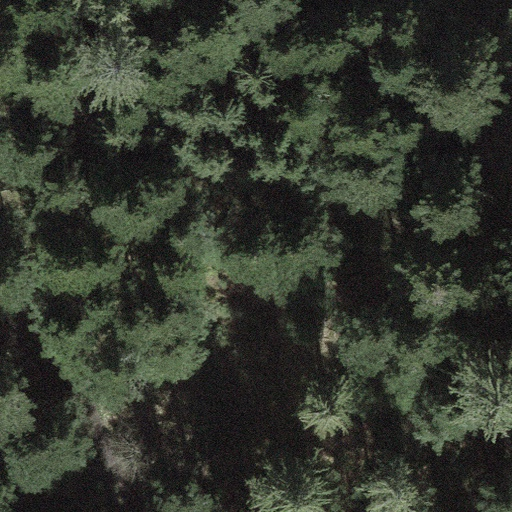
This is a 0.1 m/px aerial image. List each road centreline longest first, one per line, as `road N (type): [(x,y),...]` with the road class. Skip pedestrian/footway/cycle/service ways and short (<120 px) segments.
road 1 (track): [(134,511),(76,398),(0,295)]
road 2 (track): [(418,0),(511,75)]
